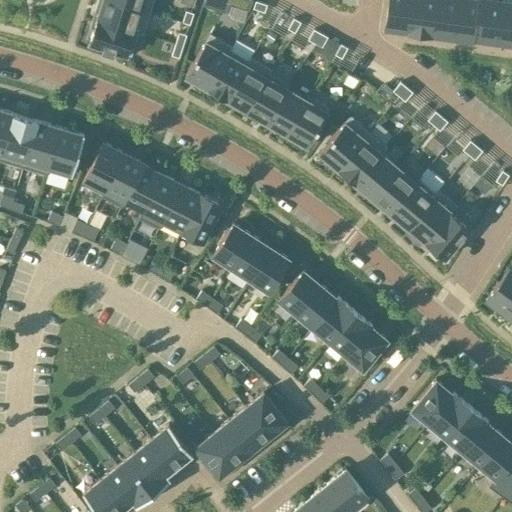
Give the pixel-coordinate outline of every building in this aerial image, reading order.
[(100,9),(97,18),(144,33),(151,11),(116,0),(98,0),(97,7),(100,9)] [(116,0),(151,11),(154,0),(116,0)] [(204,0),(203,4),(227,12),(229,4),(248,10),(252,3),(253,0),(204,0)] [(255,0),(253,8),(265,11),(267,4),(255,0)] [(407,31),(408,31),(412,0),(388,0),(385,26),(408,29),(407,31)] [(434,0),(412,0),(408,31),(430,34),(434,0)] [(451,35),(455,0),(434,0),(430,34),(431,34),(431,32),(451,35)] [(455,0),(451,35),(473,38),(478,0),(455,0)] [(494,39),(500,0),(497,0),(478,0),(473,38),(474,38),(474,36),(494,39)] [(511,2),(500,0),(494,39),(511,42),(511,2)] [(190,24),(194,12),(186,10),(183,21),(190,24)] [(295,31),(300,20),(292,17),(287,28),(295,31)] [(143,34),(144,33),(97,18),(89,42),(103,46),(102,49),(113,53),(114,49),(131,55),(139,32),(143,34)] [(308,39),(315,43),(321,32),(314,28),(308,39)] [(276,35),(269,30),(265,37),(272,41),(276,35)] [(183,46),(187,34),(179,32),(176,43),(183,46)] [(205,90),(232,44),(210,32),(185,74),(195,80),(193,83),(205,90)] [(328,36),(321,32),(315,43),(322,46),(328,36)] [(232,44),(205,90),(206,90),(208,87),(227,98),(251,56),(251,55),(254,49),(236,39),(233,45),(232,44)] [(180,57),(183,46),(176,43),(172,54),(180,57)] [(341,43),(335,53),(342,57),(348,47),(341,43)] [(247,110),(271,67),(251,56),(227,98),(247,110)] [(272,68),(271,67),(247,110),(266,121),(288,83),(270,72),(272,68)] [(393,90),(399,95),(406,86),(400,81),(393,90)] [(289,83),(288,83),(266,121),(285,132),(284,135),(284,136),(308,94),(307,94),(305,98),(287,87),(289,83)] [(413,91),(406,86),(399,95),(405,100),(413,91)] [(308,94),(284,136),(297,143),(298,140),(308,145),(330,107),(308,94)] [(0,159),(14,112),(0,107),(0,159)] [(434,124),(441,115),(435,110),(428,119),(434,124)] [(14,112),(0,159),(23,167),(37,119),(14,112)] [(325,161),(335,170),(369,130),(350,114),(319,151),(327,158),(325,161)] [(441,115),(434,124),(440,129),(447,120),(441,115)] [(23,167),(46,173),(60,126),(37,119),(23,167)] [(84,133),(60,126),(46,173),(47,174),(49,167),(72,174),(84,133)] [(387,144),(369,130),(335,170),(336,171),(339,168),(355,182),(387,144)] [(470,139),(462,148),(468,153),(476,144),(470,139)] [(101,195),(102,196),(124,152),(103,141),(82,183),(101,193),(102,193),(101,195)] [(355,182),(373,197),(398,166),(381,152),(388,145),(387,144),(355,182)] [(475,159),(482,150),(476,144),(468,153),(475,159)] [(143,161),(124,152),(102,196),(121,206),(143,161)] [(144,162),(143,161),(121,206),(122,206),(125,200),(141,208),(143,208),(138,217),(139,218),(162,173),(144,163),(144,162)] [(415,180),(398,166),(373,197),(390,211),(419,177),(418,177),(415,180)] [(502,184),(509,174),(502,170),(496,179),(502,184)] [(158,227),(181,182),(162,173),(139,218),(158,227)] [(405,228),(405,229),(439,188),(438,188),(435,191),(419,177),(390,211),(407,225),(405,228)] [(181,182),(158,227),(159,228),(162,223),(179,232),(178,233),(179,233),(201,191),(200,191),(199,192),(181,182)] [(457,203),(439,188),(405,229),(415,237),(418,234),(425,241),(457,203)] [(201,191),(179,233),(201,244),(222,202),(201,191)] [(0,199),(0,203),(11,208),(14,196),(3,192),(0,199)] [(14,196),(11,208),(21,212),(24,204),(13,200),(14,196)] [(457,203),(425,241),(444,257),(470,226),(451,211),(457,204),(457,203)] [(51,210),(48,219),(59,224),(63,215),(51,210)] [(72,229),(82,234),(88,223),(76,218),(72,229)] [(230,266),(252,233),(233,221),(212,254),(230,266)] [(98,228),(88,223),(82,234),(94,239),(98,228)] [(11,237),(18,241),(23,230),(16,226),(11,237)] [(230,266),(249,278),(270,244),(252,233),(230,266)] [(111,247),(121,253),(127,242),(116,236),(111,247)] [(6,248),(13,252),(18,241),(11,237),(6,248)] [(290,257),(270,244),(249,278),(268,290),(290,257)] [(125,246),(121,253),(132,258),(136,251),(125,246)] [(152,260),(148,267),(159,273),(163,266),(152,260)] [(174,271),(164,264),(163,266),(159,273),(169,279),(174,271)] [(295,313),(321,282),(303,268),(278,298),(295,313)] [(511,269),(509,268),(486,297),(503,310),(511,298),(511,269)] [(321,282),(295,313),(312,326),(338,295),(337,295),(321,282)] [(206,305),(212,296),(202,289),(196,297),(206,305)] [(338,295),(312,326),(329,340),(355,309),(338,295)] [(212,296),(206,305),(217,312),(222,304),(212,296)] [(511,298),(503,310),(511,316),(511,298)] [(329,340),(345,354),(371,323),(355,309),(329,340)] [(245,333),(251,325),(241,317),(235,325),(245,333)] [(363,369),(388,338),(372,324),(372,323),(371,323),(345,354),(363,369)] [(251,325),(245,333),(255,341),(261,333),(251,325)] [(214,344),(204,352),(210,360),(220,352),(214,344)] [(281,364),(288,356),(278,348),(272,355),(281,364)] [(200,368),(210,360),(204,352),(194,360),(200,368)] [(288,356),(281,364),(291,372),(297,365),(288,356)] [(177,374),(183,381),(193,373),(187,366),(177,374)] [(138,375),(144,383),(154,375),(148,367),(138,375)] [(144,383),(138,375),(128,383),(134,391),(144,383)] [(312,393),(319,386),(310,377),(303,384),(312,393)] [(428,422),(454,391),(453,390),(452,391),(436,378),(410,408),(428,422)] [(319,386),(312,393),(321,402),(328,395),(319,386)] [(245,404),(270,435),(288,421),(263,390),(245,404)] [(471,405),(454,391),(428,422),(445,436),(471,405)] [(99,406),(105,414),(115,406),(108,399),(99,406)] [(245,404),(228,418),(253,449),(270,435),(245,404)] [(445,436),(461,450),(487,418),(471,405),(445,436)] [(95,422),(105,414),(99,406),(89,415),(95,422)] [(236,462),(253,449),(228,418),(212,431),(236,462)] [(487,418),(461,450),(478,464),(503,433),(487,420),(488,419),(487,418)] [(168,422),(150,437),(175,468),(193,453),(168,422)] [(66,433),(72,441),(81,433),(75,426),(66,433)] [(219,476),(236,462),(212,431),(194,445),(219,476)] [(61,449),(72,441),(66,433),(55,442),(61,449)] [(511,458),(511,440),(503,433),(478,464),(494,477),(488,485),(502,495),(511,480),(511,472),(505,467),(511,458)] [(150,437),(133,450),(161,485),(170,478),(167,474),(175,468),(150,437)] [(144,499),(161,485),(133,450),(117,464),(144,499)] [(388,468),(395,462),(388,452),(380,458),(388,468)] [(396,478),(403,472),(395,462),(388,468),(396,478)] [(100,477),(125,508),(133,502),(136,505),(144,499),(117,464),(100,477)] [(328,481),(351,509),(368,496),(345,468),(328,481)] [(40,483),(46,491),(55,484),(49,476),(40,483)] [(98,511),(119,511),(125,508),(100,477),(82,491),(98,511)] [(511,480),(502,495),(511,502),(511,480)] [(347,511),(351,509),(328,481),(312,494),(326,511),(347,511)] [(46,491),(40,483),(30,492),(36,500),(46,491)] [(415,502),(423,496),(415,486),(407,493),(415,502)] [(326,511),(312,494),(296,507),(300,511),(326,511)] [(423,496),(415,502),(423,511),(431,506),(423,496)] [(15,503),(21,511),(25,511),(31,508),(23,497),(15,503)]
